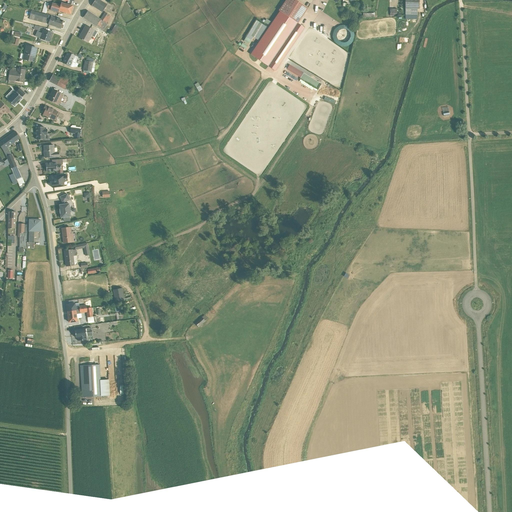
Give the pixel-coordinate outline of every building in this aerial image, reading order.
[(98,0),(94,0),(91,6),(102,12),(107,5),(98,0)] [(285,0),(278,11),(279,11),(298,24),(308,9),(295,0),(285,0)] [(60,5),(49,2),(48,3),(47,10),(58,13),(59,11),(60,5)] [(72,6),(61,3),(60,5),(59,11),(70,14),(72,6)] [(48,25),(60,28),(62,21),(49,16),(31,11),(29,20),(46,24),(48,25)] [(87,11),(83,18),(96,27),(103,31),(107,25),(106,24),(110,16),(105,13),(100,20),(87,11)] [(303,28),(298,24),(279,11),(250,54),(274,71),(303,28)] [(267,28),(267,27),(256,21),(243,41),(248,45),(250,41),(251,41),(253,38),(258,41),(267,28)] [(349,47),(355,29),(341,24),(340,28),(337,27),(332,42),(349,47)] [(94,31),(85,26),(79,38),(88,43),(94,31)] [(40,36),(39,38),(48,42),(49,41),(50,42),(51,39),(50,39),(52,34),(43,30),(42,33),(41,33),(40,35),(40,36)] [(25,46),(22,59),(33,62),(37,49),(25,46)] [(62,63),(72,68),(73,67),(77,67),(78,64),(75,63),(78,58),(80,59),(82,56),(78,54),(77,57),(67,52),(62,63)] [(83,71),(83,73),(90,74),(91,73),(92,74),(92,69),(92,68),(93,60),(87,58),(86,61),(84,61),(82,71),(83,71)] [(9,71),(8,80),(8,84),(22,86),(25,70),(26,69),(20,68),(20,70),(11,68),(10,71),(9,71)] [(321,83),(304,73),(301,78),(318,88),(321,83)] [(60,79),(52,75),(49,81),(64,89),(74,94),(75,93),(71,91),(72,90),(68,88),(69,87),(66,86),(67,84),(68,84),(68,83),(69,80),(61,75),(60,79)] [(82,85),(77,82),(72,90),(76,92),(76,93),(78,94),(80,92),(79,92),(82,85)] [(8,100),(14,107),(22,99),(21,97),(22,97),(25,94),(19,88),(8,100)] [(63,95),(52,90),(47,100),(58,106),(63,95)] [(0,117),(5,112),(7,114),(10,111),(0,100),(0,117)] [(58,113),(45,106),(43,110),(44,111),(42,115),(54,121),(58,113)] [(36,128),(36,140),(44,140),(44,141),(50,141),(50,134),(47,134),(47,130),(44,130),(44,128),(36,128)] [(80,129),(70,128),(69,134),(74,134),(74,138),(79,138),(80,129)] [(15,132),(0,142),(0,146),(3,151),(19,186),(24,183),(18,169),(11,154),(7,147),(20,138),(15,132)] [(54,146),(44,146),(45,158),(59,157),(58,152),(57,152),(56,147),(54,148),(54,146)] [(45,164),(45,168),(46,168),(46,172),(56,171),(57,170),(57,174),(63,173),(62,170),(62,166),(60,166),(60,165),(56,165),(56,163),(52,164),(51,163),(45,164)] [(51,183),(52,188),(64,187),(63,182),(67,181),(67,176),(52,178),(53,183),(51,183)] [(66,202),(69,201),(70,200),(67,194),(60,197),(61,201),(62,203),(62,205),(59,205),(59,209),(60,214),(61,218),(63,218),(64,222),(70,221),(69,217),(70,217),(70,213),(71,212),(70,208),(69,208),(69,204),(66,204),(66,202)] [(40,232),(40,220),(29,220),(28,243),(26,243),(26,248),(33,249),(33,240),(37,240),(37,232),(40,232)] [(17,238),(19,238),(19,248),(18,253),(22,253),(22,248),(26,248),(27,231),(24,230),(24,224),(18,224),(17,238)] [(70,228),(62,229),(63,243),(74,242),(73,233),(71,234),(70,228)] [(87,243),(74,246),(75,250),(83,249),(85,256),(89,255),(87,243)] [(64,251),(66,266),(74,265),(73,250),(64,251)] [(71,270),(72,277),(84,275),(83,269),(71,270)] [(124,300),(122,288),(112,290),(115,302),(124,300)] [(88,324),(94,323),(94,322),(93,317),(92,313),(93,312),(93,308),(91,308),(90,301),(85,302),(85,305),(79,306),(79,303),(66,305),(68,323),(77,321),(77,319),(81,318),(81,314),(80,314),(86,313),(87,318),(88,324)] [(201,316),(195,323),(199,327),(206,320),(201,316)] [(86,340),(86,336),(85,329),(74,331),(75,338),(77,338),(78,341),(86,340)] [(99,365),(80,366),(81,397),(84,397),(84,401),(87,401),(87,397),(101,397),(101,396),(112,395),(111,382),(109,382),(108,380),(100,380),(99,365)]
